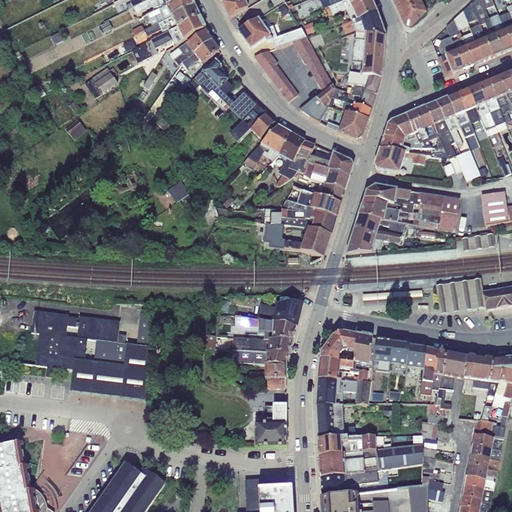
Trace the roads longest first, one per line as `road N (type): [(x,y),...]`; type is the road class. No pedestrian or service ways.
road 1 (tertiary): [(364,163),(302,127),(238,56),(208,0)]
road 2 (residential): [(305,457),(202,464),(146,449),(132,423)]
road 3 (residential): [(466,337),(451,424),(463,439),(452,511)]
road 4 (tertiary): [(364,163),(320,313)]
road 5 (tertiary): [(466,337),(320,313)]
road 6 (tertiary): [(320,313),(305,457)]
road 7 (residential): [(384,109),(511,57)]
road 8 (residential): [(132,423),(0,399)]
